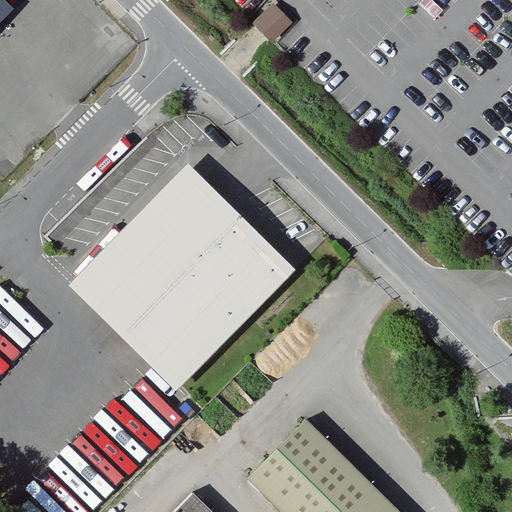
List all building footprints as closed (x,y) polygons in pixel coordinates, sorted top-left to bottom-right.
[(276,6),(256,25),(269,37),(271,37),(288,19),(276,6)] [(77,288),(171,378),(277,269),(183,178),(77,288)] [(394,511),(303,424),(248,481),(280,511),(394,511)] [(41,475),(77,511),(94,511),(108,499),(63,453),(41,475)] [(212,511),(192,491),(170,511),(212,511)]
